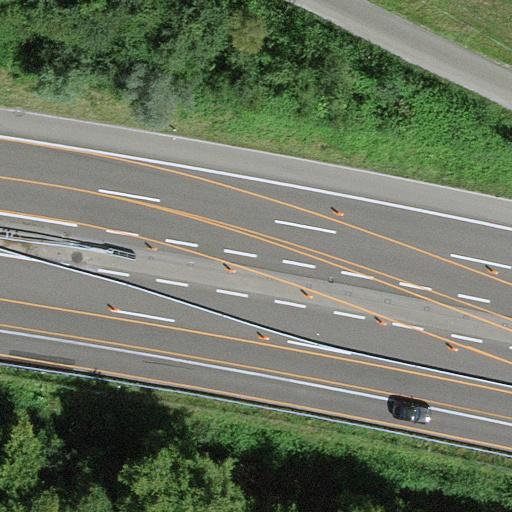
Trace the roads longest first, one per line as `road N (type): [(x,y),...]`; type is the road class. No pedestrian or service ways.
road 1 (motorway): [(0,292),(511,386)]
road 2 (motorway): [(511,267),(0,174)]
road 3 (unclassified): [(511,88),(325,0)]
